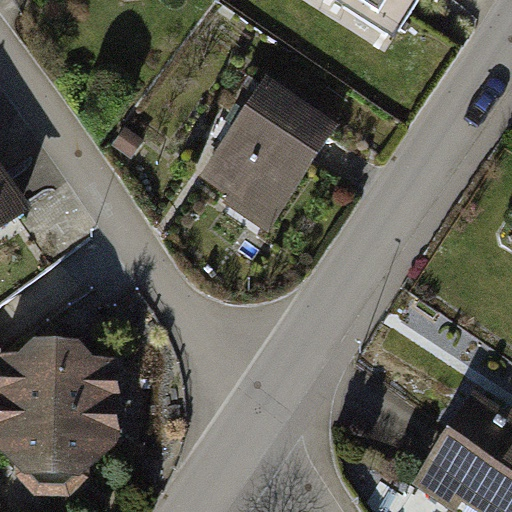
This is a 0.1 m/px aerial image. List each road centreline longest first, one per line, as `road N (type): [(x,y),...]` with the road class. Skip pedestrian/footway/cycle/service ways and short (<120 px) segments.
road 1 (residential): [(250,422),(511,45)]
road 2 (residential): [(0,52),(250,422)]
